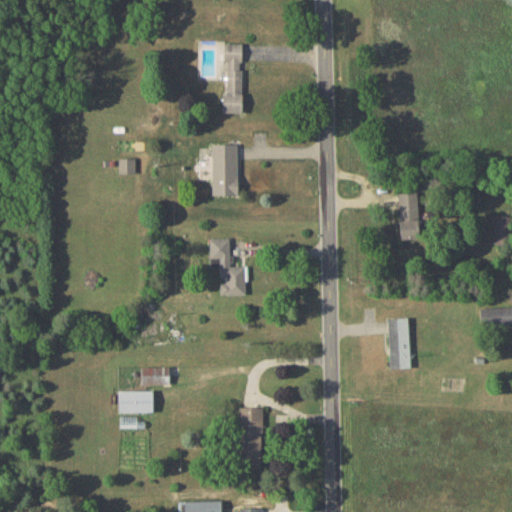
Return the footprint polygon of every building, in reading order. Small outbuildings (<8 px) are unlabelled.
[(241,112),(241,43),(223,42),(222,60),(226,60),(225,92),(221,92),(221,112),(241,112)] [(211,194),(236,194),(236,143),(211,143),(211,194)] [(118,173),(135,172),(134,157),(117,157),(118,173)] [(397,192),(398,238),(417,238),(416,192),(397,192)] [(510,215),(493,215),(494,238),(511,238),(510,215)] [(208,237),(209,266),(218,266),(218,275),(221,274),(221,294),(245,294),(244,265),(229,265),(228,237),(208,237)] [(511,305),(479,307),(480,325),(511,323),(511,305)] [(387,317),(388,367),(409,367),(408,317),(387,317)] [(140,366),(141,384),(169,383),(169,366),(140,366)] [(118,412),(153,411),(152,389),(117,390),(118,412)] [(261,406),(238,407),(239,465),(263,465),(261,406)] [(220,511),(220,499),(184,500),(184,511),(220,511)]
